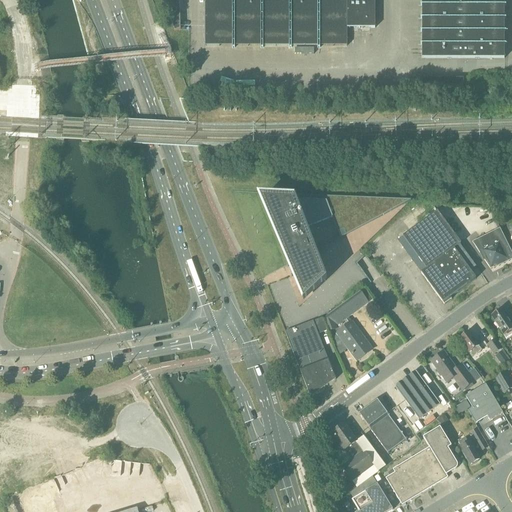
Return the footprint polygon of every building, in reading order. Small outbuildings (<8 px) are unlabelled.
[(179,0),(161,0),(174,32),(180,30),(179,0)] [(204,0),(205,47),(347,47),(347,29),(375,29),(374,0),(204,0)] [(421,0),(421,59),(504,59),(503,0),(421,0)] [(463,79),(421,79),(421,91),(463,91),(463,79)] [(411,201),(261,193),(262,196),(258,196),(288,270),(303,304),(327,281),(320,264),(322,263),(319,256),(317,257),(296,200),(326,202),(340,238),(411,201)] [(421,224),(402,237),(426,270),(421,274),(444,306),(452,300),(450,299),(476,280),(454,250),(460,245),(434,208),(419,222),(421,224)] [(511,254),(499,229),(472,243),(491,271),(511,259),(511,254)] [(364,289),(359,293),(344,304),(327,317),(335,328),(337,326),(341,331),(336,335),(356,362),(372,351),(351,324),(348,326),(345,321),(372,301),(364,289)] [(492,316),(491,317),(503,336),(511,330),(511,328),(501,311),(496,313),(495,313),(492,315),(492,316)] [(313,322),(292,330),(285,333),(310,399),(335,381),(318,335),(327,332),(322,318),(313,322)] [(460,339),(459,340),(468,354),(473,350),(476,354),(481,351),(478,347),(478,346),(468,333),(464,336),(463,336),(460,338),(460,339)] [(496,339),(488,345),(494,355),(503,349),(496,339)] [(443,353),(430,362),(446,384),(453,379),(462,392),(474,383),(461,365),(455,370),(443,353)] [(416,373),(395,388),(419,420),(439,405),(416,373)] [(511,386),(505,374),(495,380),(503,393),(511,387),(511,386)] [(500,416),(483,387),(463,399),(465,402),(469,409),(470,410),(465,414),(472,426),(484,419),(487,424),(500,416)] [(356,412),(371,432),(388,455),(387,453),(405,440),(406,442),(406,441),(375,399),(376,402),(359,414),(357,412),(356,412)] [(469,409),(465,402),(454,409),(458,415),(469,409)] [(445,416),(438,421),(441,426),(448,421),(445,416)] [(332,435),(344,451),(344,452),(350,448),(358,457),(342,469),(351,482),(373,467),(373,466),(364,454),(363,453),(363,454),(355,444),(356,443),(344,426),(332,435)] [(402,464),(420,495),(447,478),(446,476),(455,470),(456,469),(457,468),(457,467),(457,466),(457,465),(456,464),(447,449),(451,447),(439,428),(422,438),(428,448),(402,464)] [(476,428),(472,430),(470,432),(481,452),(488,448),(476,428)] [(468,444),(465,439),(462,434),(455,438),(461,448),(459,448),(470,466),(472,464),(472,465),(477,462),(477,461),(479,460),(469,443),(468,444)] [(373,466),(373,467),(378,473),(384,469),(370,449),(364,454),(373,466)] [(420,495),(402,464),(392,470),(394,473),(385,479),(401,506),(420,495)] [(349,480),(344,483),(339,486),(345,495),(355,488),(349,480)] [(377,485),(352,500),(358,511),(389,511),(392,511),(377,485)]
